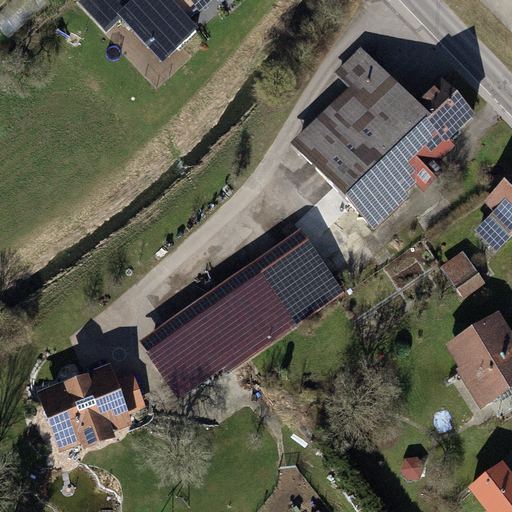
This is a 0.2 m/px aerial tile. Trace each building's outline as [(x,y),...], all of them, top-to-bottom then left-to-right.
[(206,44),(166,0),(145,0),(137,8),(130,0),(102,0),(88,12),(157,88),(206,44)] [(168,0),(202,35),(239,0),(168,0)] [(359,96),(304,153),(389,236),(469,153),(463,148),(490,120),(446,76),(421,102),(367,50),(340,78),(359,96)] [(511,194),(499,206),(511,221),(511,194)] [(469,255),(446,267),(465,303),(488,291),(469,255)] [(303,319),(265,264),(146,348),(185,402),(303,319)] [(511,398),(511,325),(507,317),(452,351),(491,412),(511,398)] [(136,370),(51,400),(69,452),(90,445),(93,455),(128,443),(124,433),(142,427),(138,416),(150,412),(136,370)] [(511,511),(511,468),(481,490),(497,511),(511,511)]
